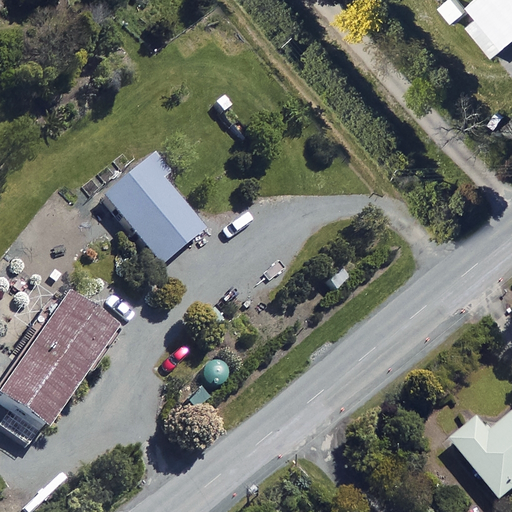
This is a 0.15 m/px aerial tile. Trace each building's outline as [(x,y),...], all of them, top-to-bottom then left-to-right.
[(511,0),(473,0),(465,7),(477,20),(465,31),(489,59),(511,39),(511,0)] [(171,170),(156,151),(104,194),(162,265),(206,229),(163,176),(171,170)] [(117,325),(66,291),(0,389),(0,391),(17,403),(5,421),(38,443),(117,325)] [(206,379),(210,383),(216,385),(222,384),(227,380),(229,375),(229,369),(226,364),(221,360),(215,360),(210,362),(206,367),(204,373),(206,379)] [(511,409),(489,428),(478,414),(448,438),(498,499),(511,487),(511,409)]
